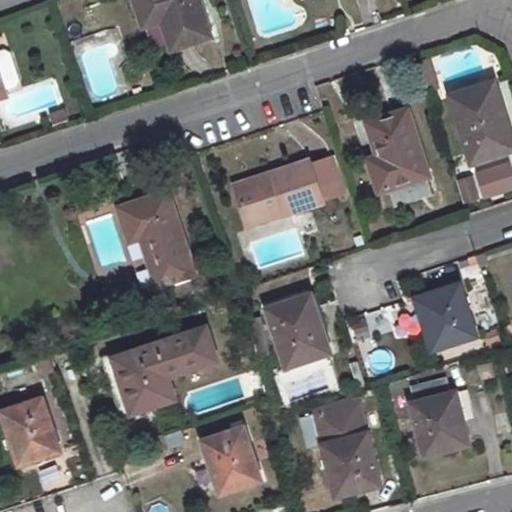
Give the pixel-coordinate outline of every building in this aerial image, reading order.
[(197,0),(133,0),(140,20),(158,13),(161,20),(171,49),(210,36),(197,0)] [(158,13),(140,20),(142,27),(161,20),(158,13)] [(0,91),(5,90),(2,85),(14,81),(17,75),(11,56),(4,53),(0,54),(0,91)] [(494,80),(489,82),(492,92),(497,90),(494,80)] [(511,147),(511,143),(502,112),(504,112),(497,90),(492,92),(489,82),(450,95),(471,161),(511,147)] [(381,164),(371,168),(379,192),(430,175),(408,108),(367,121),(381,164)] [(378,156),(371,158),(373,167),(381,164),(378,156)] [(475,167),(482,197),(511,190),(511,165),(510,159),(475,167)] [(344,195),(333,161),(311,168),(322,202),(344,195)] [(237,192),(249,228),(323,204),(322,202),(311,168),(309,163),(273,174),(275,180),(237,192)] [(465,204),(482,197),(471,172),(455,178),(465,204)] [(273,174),(235,186),(237,192),(275,180),(273,174)] [(168,192),(119,208),(130,241),(142,237),(158,287),(195,274),(168,192)] [(459,283),(417,297),(428,329),(426,329),(432,349),(476,335),(459,283)] [(324,356),(321,346),(327,344),(323,332),(320,334),(307,296),(266,310),(286,367),(324,356)] [(205,328),(114,358),(132,412),(173,399),(166,375),(216,359),(205,328)] [(327,344),(321,346),(324,356),(330,353),(327,344)] [(50,354),(36,359),(43,379),(57,375),(50,354)] [(113,354),(103,358),(126,422),(135,419),(132,412),(114,358),(113,354)] [(357,363),(351,364),(358,388),(365,386),(357,363)] [(464,445),(461,436),(467,434),(464,422),(461,423),(453,392),(448,393),(445,378),(412,386),(415,402),(410,403),(424,455),(464,445)] [(313,408),(314,414),(359,403),(357,394),(313,408)] [(8,426),(4,427),(17,463),(61,450),(43,398),(3,410),(8,426)] [(330,464),(337,496),(381,484),(359,403),(314,414),(322,444),(327,465),(330,464)] [(279,408),(270,411),(272,421),(281,418),(279,408)] [(314,414),(300,418),(308,448),(322,444),(314,414)] [(209,455),(207,456),(220,493),(261,479),(243,426),(204,439),(209,455)] [(467,434),(461,436),(464,445),(469,444),(467,434)]
